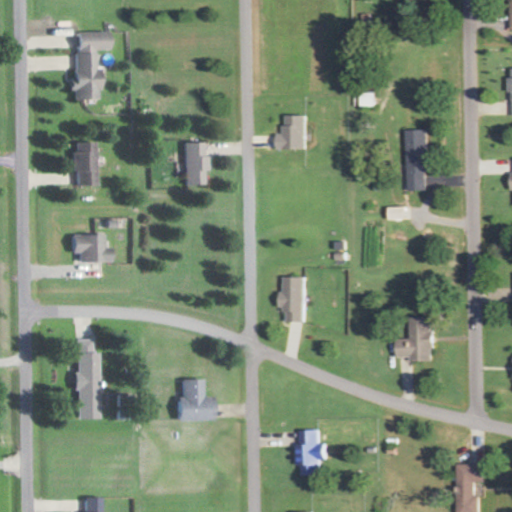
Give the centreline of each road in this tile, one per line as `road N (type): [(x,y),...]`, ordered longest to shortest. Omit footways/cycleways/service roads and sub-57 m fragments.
road 1 (residential): [(252,511),(242,0)]
road 2 (residential): [(23,511),(17,0)]
road 3 (residential): [(511,426),(346,384),(180,318),(21,307)]
road 4 (residential): [(475,418),(466,0)]
